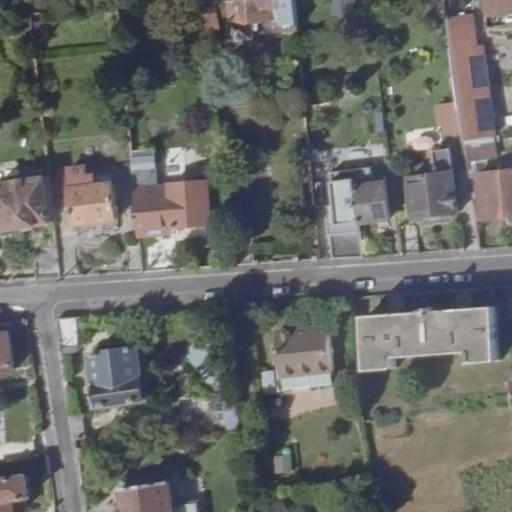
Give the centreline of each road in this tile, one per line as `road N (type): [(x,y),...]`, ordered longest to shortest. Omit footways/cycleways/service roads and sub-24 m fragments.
road 1 (residential): [(39,300),(511,266)]
road 2 (residential): [(39,300),(70,511)]
